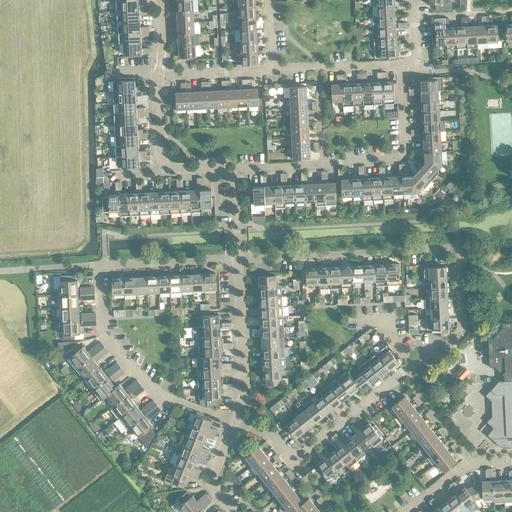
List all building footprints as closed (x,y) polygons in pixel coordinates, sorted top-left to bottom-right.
[(138,0),(125,0),(116,1),(117,11),(151,9),(150,6),(149,5),(139,5),(138,0)] [(197,0),(182,0),(176,0),(176,7),(174,11),(174,12),(193,11),(198,11),(197,0)] [(255,6),(239,7),(239,19),(258,18),(258,16),(255,13),(255,6)] [(377,7),(378,16),(378,17),(395,16),(394,6),(377,7)] [(140,21),(139,15),(149,14),(151,13),(151,9),(117,11),(117,22),(118,22),(140,21)] [(193,11),(174,12),(174,13),(177,16),(177,23),(193,22),(193,11)] [(373,17),(373,27),(395,26),(395,16),(378,17),(378,16),(373,17)] [(486,16),(483,16),(481,18),(482,26),(476,26),(477,43),(487,42),(486,16)] [(486,16),(487,42),(498,42),(498,41),(502,40),(501,30),(497,30),(497,25),(491,25),(491,17),(489,16),(486,16)] [(465,17),(462,17),(461,19),(461,27),(456,27),(457,49),(467,48),(465,17)] [(465,17),(467,48),(477,48),(477,43),(476,26),(471,26),(470,18),(469,17),(465,17)] [(239,19),(240,30),(256,29),(256,22),(258,19),(258,18),(239,19)] [(446,44),(445,18),(436,18),(435,20),(435,36),(432,36),(432,45),(446,44)] [(446,44),(447,49),(457,49),(456,27),(450,27),(450,19),(448,18),(445,18),(446,44)] [(118,22),(118,26),(118,28),(118,29),(118,31),(118,33),(123,33),(148,31),(148,26),(140,27),(140,21),(118,22)] [(193,22),(177,23),(178,30),(175,33),(175,35),(194,34),(193,22)] [(395,26),(373,27),(374,37),(396,36),(395,26)] [(240,30),(240,41),(259,40),(259,39),(256,36),(256,29),(240,30)] [(123,33),(123,43),(141,42),(140,36),(148,36),(148,31),(123,33)] [(194,34),(175,35),(175,36),(178,39),(178,45),(178,46),(195,45),(194,34)] [(396,41),(396,36),(374,37),(374,47),(399,46),(399,43),(400,43),(400,40),(396,41)] [(257,52),(257,51),(257,45),(260,42),(259,40),(240,41),(241,53),(257,52)] [(141,48),(141,42),(123,43),(118,44),(119,55),(149,53),(149,48),(141,48)] [(178,46),(178,45),(175,46),(176,47),(179,50),(179,58),(195,57),(195,45),(178,46)] [(400,52),(400,49),(399,49),(399,46),(374,47),(375,58),(379,58),(395,57),(397,57),(397,52),(400,52)] [(260,51),(257,51),(257,52),(241,53),(242,64),(236,65),(236,67),(244,67),(244,65),(258,64),(257,56),(260,53),(260,51)] [(382,72),(382,77),(383,82),(384,104),(394,103),(394,98),(397,98),(397,90),(393,90),(393,81),(387,82),(387,72),(382,72)] [(362,78),(362,73),(357,74),(357,83),(352,84),(353,105),(363,105),(362,83),(362,78)] [(353,105),(352,84),(346,84),(346,74),(341,75),(342,101),(342,106),(353,105)] [(337,84),(331,85),(332,101),(342,101),(341,75),(336,75),(337,84)] [(418,91),(421,91),(438,90),(438,91),(443,90),(442,77),(428,78),(428,80),(420,81),(420,86),(418,86),(418,89),(413,89),(414,95),(418,94),(418,91)] [(113,92),(143,91),(143,86),(135,86),(135,80),(122,80),(121,80),(121,81),(112,81),(113,92)] [(373,104),(372,82),(362,83),(363,105),(373,104)] [(384,104),(383,82),(372,82),(373,104),(384,104)] [(290,98),(306,97),(306,86),(289,87),(290,98)] [(247,89),(248,106),(258,105),(257,88),(247,89)] [(237,90),(237,106),(248,106),(247,89),(237,90)] [(227,107),(226,90),(216,91),(217,107),(227,107)] [(237,106),(237,90),(226,90),(227,107),(237,106)] [(438,101),(438,91),(438,90),(421,91),(421,102),(438,101)] [(144,95),(143,91),(113,92),(113,103),(136,102),(136,96),(144,95)] [(196,92),(197,108),(207,108),(206,91),(196,92)] [(217,107),(216,91),(206,91),(207,108),(217,107)] [(187,109),(186,92),(175,93),(176,109),(187,109)] [(197,108),(196,92),(186,92),(187,109),(197,108)] [(306,97),(290,98),(290,108),(307,107),(306,97)] [(438,101),(421,102),(422,112),(439,111),(438,101)] [(136,102),(113,103),(114,114),(148,112),(148,109),(146,108),(136,108),(136,102)] [(307,107),(290,108),(291,118),(307,117),(307,107)] [(422,122),(439,121),(439,111),(422,112),(422,122)] [(148,115),(148,112),(114,114),(114,125),(137,123),(137,117),(147,117),(148,115)] [(307,117),(291,118),(291,128),(308,127),(307,117)] [(422,122),(423,132),(440,131),(439,121),(422,122)] [(114,125),(115,136),(146,134),(145,129),(137,130),(137,123),(114,125)] [(308,127),(291,128),(292,138),(308,137),(308,127)] [(445,131),(440,131),(423,132),(423,142),(440,141),(445,141),(445,131)] [(115,146),(120,146),(138,145),(138,139),(146,138),(146,134),(115,136),(115,146)] [(308,137),(292,138),(292,148),(309,147),(308,137)] [(460,140),(452,141),(452,150),(461,149),(460,140)] [(423,142),(424,152),(441,151),(440,141),(423,142)] [(138,151),(138,145),(120,146),(121,156),(121,157),(147,155),(146,151),(138,151)] [(309,147),(292,148),(293,159),(310,158),(309,147)] [(446,151),(441,151),(424,152),(424,163),(439,162),(447,162),(446,151)] [(121,157),(121,156),(116,157),(117,168),(139,167),(139,160),(147,160),(147,155),(121,157)] [(424,163),(418,169),(431,181),(438,173),(437,171),(439,168),(439,162),(424,163)] [(414,193),(414,190),(413,190),(413,176),(408,176),(408,172),(405,172),(405,169),(399,169),(399,174),(402,174),(402,176),(403,193),(414,193)] [(418,169),(413,176),(413,190),(414,190),(419,190),(422,187),(424,189),(431,181),(418,169)] [(361,176),(362,178),(362,195),(363,200),(373,200),(372,178),(367,178),(367,174),(364,174),(364,171),(358,171),(359,176),(361,176)] [(376,178),(372,178),(373,200),(383,199),(382,177),(382,175),(379,175),(379,174),(376,174),(376,178)] [(393,194),(403,193),(402,176),(392,177),(393,194)] [(394,199),(393,194),(392,177),(382,177),(383,199),(394,199)] [(352,196),(362,195),(362,178),(351,179),(352,196)] [(342,197),(352,196),(351,179),(341,179),(342,197)] [(326,205),(325,183),(314,184),(315,201),(315,206),(326,205)] [(326,205),(336,205),(336,200),(335,183),(325,183),(326,205)] [(305,201),(304,184),(294,185),(295,202),(305,201)] [(315,201),(314,184),(304,184),(305,201),(315,201)] [(285,203),(284,185),(274,186),(275,203),(274,203),(274,208),(285,208),(284,203),(285,203)] [(295,202),(294,185),(284,185),(285,203),(295,202)] [(265,204),(264,186),(253,187),(254,204),(265,204)] [(275,203),(274,186),(264,186),(265,204),(274,203),(275,203)] [(175,188),(175,191),(169,191),(171,213),(181,213),(180,191),(180,188),(177,189),(177,188),(175,188)] [(149,192),(150,215),(160,214),(159,189),(156,190),(156,189),(154,189),(154,192),(149,192)] [(169,191),(165,192),(164,189),(162,189),(159,189),(160,214),(171,213),(169,191)] [(215,206),(214,198),(211,198),(211,189),(200,190),(201,207),(215,206)] [(129,193),(130,216),(140,215),(139,193),(139,190),(136,191),(136,190),(133,190),(134,193),(129,193)] [(191,212),(190,190),(180,191),(181,213),(191,212)] [(201,212),(201,207),(200,190),(190,190),(191,212),(201,212)] [(120,216),(118,194),(118,192),(115,192),(115,191),(113,191),(113,194),(108,194),(108,197),(102,197),(103,212),(109,212),(109,217),(120,216)] [(150,215),(149,192),(139,193),(140,215),(150,215)] [(130,216),(129,193),(118,194),(120,216),(130,216)] [(420,203),(420,206),(423,209),(426,208),(428,206),(422,201),(420,203)] [(398,263),(386,264),(387,285),(403,284),(403,279),(399,279),(398,263)] [(387,285),(386,264),(375,265),(376,281),(375,281),(376,286),(387,285)] [(364,281),(363,265),(352,266),(353,282),(364,281)] [(375,265),(363,265),(364,281),(375,281),(376,281),(375,265)] [(342,288),(341,266),(329,267),(330,288),(342,288)] [(353,287),(353,282),(352,266),(341,266),(342,288),(353,287)] [(445,266),(428,267),(427,268),(425,269),(424,270),(423,272),(424,278),(427,278),(446,277),(445,266)] [(329,267),(318,268),(319,284),(319,289),(330,288),(329,267)] [(319,284),(318,268),(306,268),(307,285),(319,284)] [(204,274),(204,290),(216,289),(215,273),(204,274)] [(181,291),(193,290),(192,274),(181,275),(181,291)] [(193,290),(204,290),(204,274),(192,274),(193,290)] [(170,292),(181,291),(181,275),(169,276),(170,292)] [(259,286),(278,285),(278,282),(276,282),(275,275),(258,276),(259,286)] [(58,295),(94,293),(94,287),(80,288),(77,289),(77,280),(74,281),(73,276),(59,276),(60,288),(58,289),(58,295)] [(159,292),(158,276),(147,277),(147,293),(159,292)] [(159,292),(170,292),(169,276),(158,276),(159,292)] [(125,294),(136,293),(135,277),(124,278),(125,294)] [(136,293),(147,293),(147,277),(135,277),(136,293)] [(429,282),(429,288),(447,287),(446,277),(427,278),(427,282),(429,282)] [(112,295),(125,294),(124,278),(112,279),(112,295)] [(278,285),(259,286),(259,297),(282,296),(281,285),(278,286),(278,285)] [(447,297),(447,287),(429,288),(430,295),(428,295),(428,298),(447,297)] [(94,293),(58,295),(58,302),(61,301),(61,307),(78,307),(78,299),(80,299),(80,300),(94,299),(94,293)] [(282,296),(259,297),(260,307),(279,306),(279,302),(277,303),(277,297),(282,296)] [(428,298),(428,299),(425,299),(425,308),(448,307),(447,297),(428,298)] [(279,306),(260,307),(260,317),(283,316),(282,306),(279,306)] [(78,307),(61,307),(61,314),(59,314),(59,320),(96,319),(95,313),(81,314),(79,315),(78,307)] [(448,307),(425,308),(426,315),(429,315),(429,318),(448,317),(448,307)] [(201,313),(202,326),(219,326),(219,315),(210,315),(210,312),(201,313)] [(283,316),(260,317),(261,327),(280,326),(280,327),(283,327),(283,316)] [(429,318),(429,319),(426,319),(426,323),(431,323),(432,333),(441,332),(441,329),(449,329),(448,317),(429,318)] [(96,319),(59,320),(60,328),(62,327),(63,340),(75,339),(74,334),(80,334),(79,325),(82,325),(82,326),(96,325),(96,319)] [(504,375),(504,381),(511,380),(511,321),(501,322),(502,327),(493,337),(488,337),(489,367),(495,367),(500,371),(501,369),(504,372),(502,374),(504,375)] [(198,337),(220,336),(219,326),(202,326),(197,327),(198,337)] [(280,326),(261,327),(262,337),(279,336),(278,331),(280,331),(280,327),(280,326)] [(198,337),(198,347),(223,346),(223,349),(228,349),(227,343),(223,343),(223,341),(220,341),(220,336),(198,337)] [(279,336),(262,337),(262,347),(281,346),(281,343),(279,343),(279,336)] [(104,347),(100,342),(89,351),(90,351),(88,353),(83,346),(69,357),(74,363),(72,364),(76,369),(104,347)] [(388,344),(376,353),(390,370),(399,363),(390,352),(392,350),(388,344)] [(223,346),(198,347),(199,358),(218,356),(219,357),(221,357),(221,351),(223,351),(223,349),(223,346)] [(281,346),(262,347),(263,358),(285,357),(284,347),(281,347),(281,346)] [(104,347),(76,369),(80,375),(82,373),(85,378),(99,367),(95,361),(96,360),(97,360),(108,351),(104,347)] [(367,361),(370,365),(370,364),(380,377),(390,370),(376,353),(367,361)] [(218,356),(199,358),(196,358),(197,368),(202,368),(219,367),(221,367),(222,369),(226,369),(226,363),(222,364),(222,361),(219,362),(219,357),(218,356)] [(285,357),(263,358),(263,368),(285,367),(285,357)] [(99,367),(85,378),(90,383),(88,385),(92,390),(120,367),(117,362),(106,371),(106,372),(104,373),(99,367)] [(371,384),(380,377),(370,364),(370,365),(361,372),(371,384)] [(120,367),(92,390),(96,395),(98,393),(102,398),(115,388),(115,387),(111,382),(113,380),(113,381),(124,372),(120,367)] [(202,368),(202,378),(219,377),(219,367),(202,368)] [(285,367),(263,368),(264,379),(266,379),(266,385),(280,384),(280,378),(281,378),(281,371),(283,371),(282,368),(285,367)] [(371,384),(361,372),(358,368),(349,375),(363,391),(371,384)] [(461,379),(467,373),(462,369),(457,375),(461,379)] [(363,391),(349,375),(346,371),(337,378),(350,395),(359,387),(362,391),(363,391)] [(318,382),(312,374),(308,377),(314,385),(318,382)] [(202,378),(197,378),(198,388),(223,387),(223,390),(227,390),(227,384),(223,384),(222,381),(220,382),(219,377),(202,378)] [(310,388),(314,385),(308,377),(304,380),(310,388)] [(341,402),(350,395),(337,378),(328,385),(341,402)] [(115,388),(102,398),(102,399),(106,396),(110,401),(108,402),(112,407),(140,384),(137,380),(126,388),(126,389),(124,390),(119,384),(115,387),(115,388)] [(511,380),(504,381),(498,381),(485,396),(491,401),(492,416),(487,422),(493,427),(493,429),(488,435),(502,448),(511,447),(511,380)] [(122,416),(135,405),(131,399),(133,398),(144,389),(140,384),(112,407),(110,408),(115,413),(118,411),(122,416)] [(328,385),(320,392),(333,408),(341,402),(328,385)] [(223,387),(198,388),(198,399),(207,399),(207,407),(219,406),(219,398),(221,398),(220,392),(223,392),(223,390),(223,387)] [(457,393),(463,399),(468,394),(461,388),(457,393)] [(311,399),(314,403),(324,416),(333,408),(320,392),(311,399)] [(398,415),(411,405),(405,396),(392,406),(398,415)] [(135,405),(122,416),(126,421),(124,422),(128,427),(157,405),(153,400),(142,409),(140,411),(135,405)] [(314,403),(305,410),(315,423),(324,416),(314,403)] [(157,405),(128,427),(132,433),(134,431),(139,437),(152,426),(147,419),(149,418),(160,410),(157,405)] [(411,405),(398,415),(405,423),(418,413),(411,405)] [(305,410),(296,417),(306,430),(315,423),(305,410)] [(197,412),(195,414),(191,425),(215,434),(217,430),(209,427),(211,421),(202,417),(203,414),(197,412)] [(306,430),(296,417),(293,413),(283,421),(286,425),(284,426),(289,433),(291,431),(296,437),(306,430)] [(418,413),(405,423),(411,431),(424,421),(418,413)] [(169,418),(166,426),(172,428),(175,421),(169,418)] [(375,425),(372,427),(369,423),(364,427),(359,420),(355,423),(371,443),(371,444),(373,447),(374,446),(373,446),(382,439),(380,437),(382,434),(375,425)] [(424,421),(411,431),(417,439),(430,429),(424,421)] [(371,443),(355,423),(351,426),(356,433),(352,436),(363,450),(371,444),(371,443)] [(191,425),(187,435),(203,441),(205,436),(213,439),(215,434),(191,425)] [(430,429),(417,439),(424,447),(437,437),(430,429)] [(203,441),(187,435),(182,433),(178,443),(207,454),(209,450),(201,447),(203,441)] [(338,436),(357,460),(365,453),(363,450),(352,436),(347,440),(342,434),(338,436)] [(346,464),(345,464),(348,467),(357,460),(338,436),(334,440),(339,446),(335,450),(346,464)] [(157,437),(154,443),(160,446),(163,439),(157,437)] [(430,455),(443,445),(437,437),(424,447),(430,455)] [(178,443),(174,453),(195,461),(197,456),(207,460),(209,459),(211,456),(207,454),(178,443)] [(436,463),(449,453),(443,445),(430,455),(436,463)] [(252,466),(265,455),(258,447),(245,457),(252,466)] [(321,450),(337,470),(345,464),(346,464),(335,450),(330,454),(325,447),(321,450)] [(325,479),(327,477),(328,477),(337,470),(321,450),(317,453),(322,460),(317,464),(322,469),(319,471),(325,479)] [(170,463),(175,465),(199,474),(201,470),(193,467),(195,461),(174,453),(170,463)] [(449,453),(436,463),(443,471),(456,461),(449,453)] [(265,455),(252,466),(258,474),(271,463),(265,455)] [(271,463),(258,474),(265,482),(278,471),(271,463)] [(175,465),(171,475),(167,473),(165,480),(183,488),(183,487),(185,481),(187,482),(189,476),(197,479),(199,474),(175,465)] [(478,498),(482,497),(482,499),(493,498),(494,498),(492,471),(492,468),(487,469),(486,469),(485,471),(486,481),(482,481),(482,483),(474,486),(478,498)] [(510,480),(503,480),(504,502),(511,502),(511,470),(509,471),(509,473),(509,478),(510,478),(510,480)] [(278,471),(265,482),(271,490),(284,479),(278,471)] [(495,472),(493,471),(492,471),(494,498),(493,498),(493,503),(504,502),(503,480),(495,480),(495,478),(496,478),(496,473),(495,472)] [(284,479),(271,490),(277,498),(290,487),(284,479)] [(454,482),(452,482),(449,485),(450,486),(466,508),(475,501),(478,498),(474,486),(466,489),(464,487),(461,490),(455,483),(454,482)] [(468,511),(469,511),(466,508),(450,486),(449,487),(448,489),(448,490),(451,494),(452,494),(453,495),(447,500),(456,511),(468,511)] [(290,487),(277,498),(284,506),(297,495),(290,487)] [(189,511),(208,497),(205,493),(197,500),(193,495),(191,496),(187,491),(178,499),(182,504),(179,506),(183,511),(189,511)] [(297,495),(284,506),(288,511),(293,511),(296,509),(303,503),(297,495)] [(208,497),(189,511),(205,511),(203,508),(212,501),(208,497)] [(296,509),(298,511),(308,511),(315,507),(309,498),(303,503),(296,509)] [(441,502),(438,499),(437,498),(435,498),(433,499),(443,511),(456,511),(447,500),(442,505),(441,503),(441,502)] [(443,511),(433,499),(432,500),(431,502),(432,503),(435,507),(436,507),(437,508),(432,511),(443,511)]
